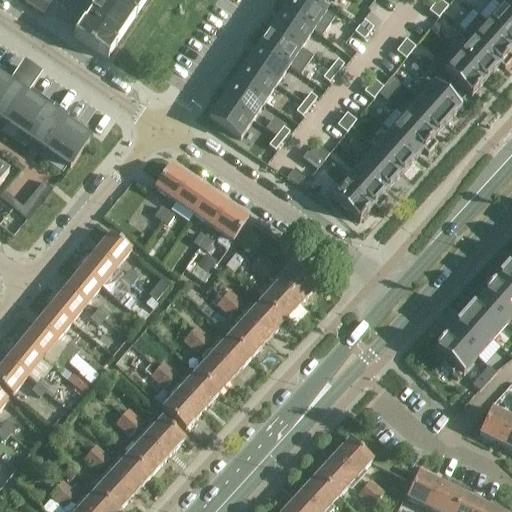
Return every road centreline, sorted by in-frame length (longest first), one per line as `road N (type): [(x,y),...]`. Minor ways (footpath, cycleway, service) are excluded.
road 1 (secondary): [(289,423),(367,356),(511,198)]
road 2 (residential): [(163,130),(391,292)]
road 3 (residential): [(28,282),(163,130)]
road 4 (residential): [(0,17),(163,130)]
road 5 (secondary): [(511,160),(391,292)]
road 6 (secondary): [(391,292),(289,423)]
road 7 (residential): [(163,130),(256,0)]
road 8 (residential): [(511,487),(430,447),(385,406)]
